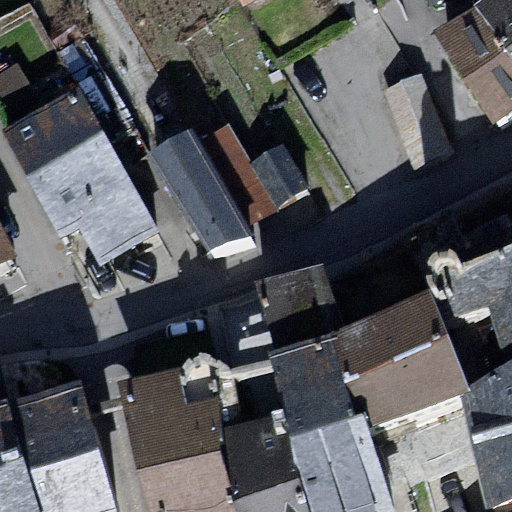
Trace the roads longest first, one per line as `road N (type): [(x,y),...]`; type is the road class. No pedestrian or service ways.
road 1 (unclassified): [(511,148),(351,232),(77,320)]
road 2 (residential): [(130,511),(77,320)]
